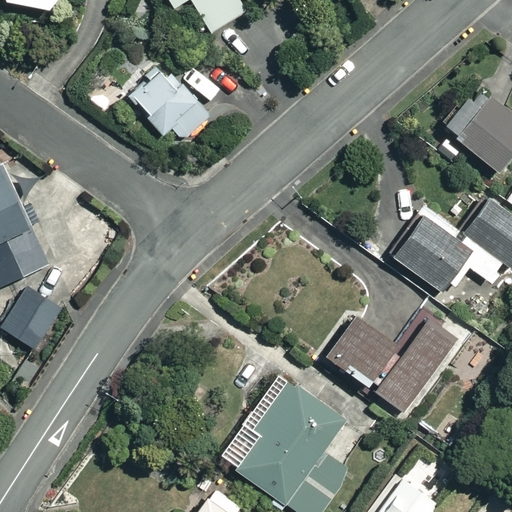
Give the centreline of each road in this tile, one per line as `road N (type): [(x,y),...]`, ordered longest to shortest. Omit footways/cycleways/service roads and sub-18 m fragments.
road 1 (residential): [(189,232),(453,0)]
road 2 (residential): [(0,503),(130,304),(189,232)]
road 3 (residential): [(0,97),(189,232)]
